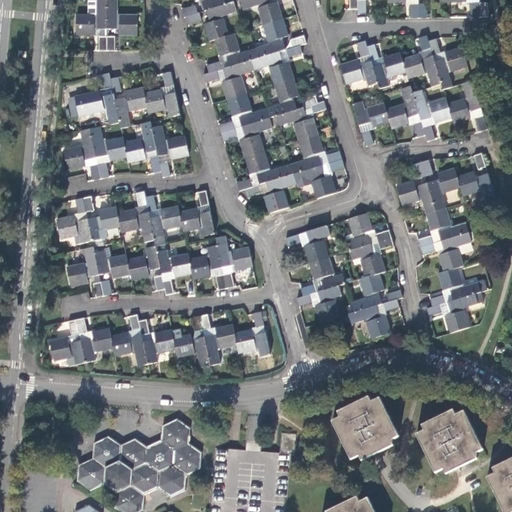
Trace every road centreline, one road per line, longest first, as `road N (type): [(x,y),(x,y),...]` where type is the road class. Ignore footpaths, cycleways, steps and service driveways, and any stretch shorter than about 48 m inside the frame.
road 1 (tertiary): [(15,382),(40,38)]
road 2 (residential): [(314,379),(189,396),(15,382)]
road 3 (residential): [(281,291),(73,308)]
road 4 (residential): [(511,394),(472,369),(430,362),(366,364),(314,379)]
road 5 (residential): [(476,28),(314,30)]
road 6 (residential): [(357,167),(314,30)]
road 7 (residential): [(218,177),(172,187),(78,189)]
road 8 (residential): [(371,185),(391,209),(420,313)]
road 9 (residential): [(357,167),(407,150),(486,143)]
road 10 (residential): [(175,54),(218,177)]
road 11 (tertiary): [(4,511),(15,382)]
